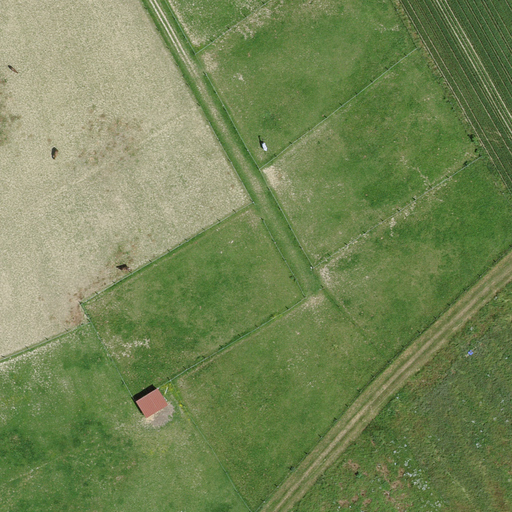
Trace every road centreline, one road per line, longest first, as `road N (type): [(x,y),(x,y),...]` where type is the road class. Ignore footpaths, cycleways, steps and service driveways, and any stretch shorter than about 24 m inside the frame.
road 1 (track): [(152,0),(313,292)]
road 2 (track): [(281,511),(383,388),(511,279)]
